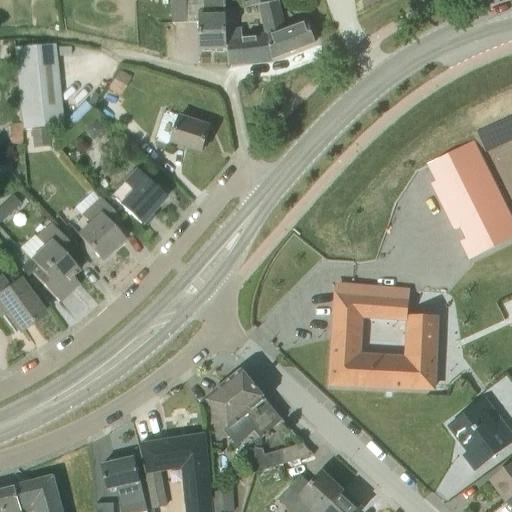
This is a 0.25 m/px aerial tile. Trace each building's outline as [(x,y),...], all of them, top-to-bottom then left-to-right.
[(200,49),(230,48),(229,40),(226,1),(204,2),(204,1),(187,2),(187,0),(172,0),(173,23),(200,23),(200,49)] [(229,40),(230,48),(230,64),(273,59),(316,42),(309,24),(285,32),(277,0),(245,0),(248,9),(263,5),(271,37),(229,40)] [(14,49),(22,130),(32,129),(49,127),(62,126),(54,45),(14,49)] [(172,142),(202,152),(209,129),(201,127),(203,123),(180,116),(172,142)] [(97,136),(103,129),(93,119),(82,131),(88,136),(97,136)] [(21,125),(12,126),(14,144),(23,144),(21,125)] [(51,147),(49,127),(32,129),(33,149),(51,147)] [(511,238),(511,220),(475,147),(430,170),(435,182),(433,183),(470,259),(511,238)] [(120,205),(140,224),(165,198),(144,179),(120,205)] [(82,216),(90,224),(78,235),(101,260),(123,240),(113,229),(121,222),(100,199),(82,216)] [(0,206),(0,223),(9,215),(0,206)] [(31,261),(38,269),(42,272),(47,267),(64,285),(72,277),(79,271),(64,253),(71,246),(76,251),(52,224),(37,239),(45,248),(31,261)] [(42,272),(38,269),(32,274),(59,303),(79,284),(72,277),(64,285),(47,267),(42,272)] [(19,282),(7,291),(0,281),(0,315),(0,316),(6,312),(20,331),(43,314),(19,282)] [(445,346),(436,345),(437,318),(411,317),(409,361),(357,359),(360,316),(407,318),(408,300),(365,298),(366,288),(338,286),(332,385),(434,389),(434,385),(442,385),(445,346)] [(243,370),(229,381),(241,397),(239,400),(249,414),(246,416),(257,430),(266,423),(272,430),(283,421),(243,370)] [(241,397),(229,381),(207,399),(230,427),(226,431),(237,445),(257,430),(246,416),(249,414),(239,400),(241,397)] [(451,426),(470,452),(465,456),(475,470),(511,442),(511,433),(487,401),(451,426)] [(211,511),(205,436),(168,441),(139,446),(147,474),(160,471),(184,467),(188,511),(211,511)] [(283,465),(314,455),(304,444),(279,451),(283,465)] [(260,471),(283,465),(279,451),(265,455),(263,448),(256,448),(253,473),(260,471)] [(102,466),(108,490),(117,487),(120,502),(144,497),(141,482),(135,458),(102,466)] [(511,499),(511,466),(493,481),(508,501),(502,506),(511,499)] [(279,500),(291,511),(323,511),(343,491),(322,472),(311,485),(301,476),(279,500)] [(62,511),(53,478),(0,491),(0,511),(37,511),(38,511),(37,511),(62,511)] [(343,491),(323,511),(360,511),(363,510),(343,491)] [(235,511),(234,495),(213,497),(214,511),(235,511)] [(95,504),(95,511),(113,511),(114,503),(95,504)]
